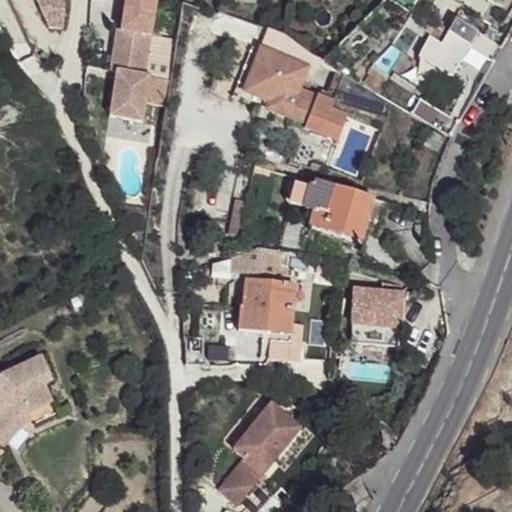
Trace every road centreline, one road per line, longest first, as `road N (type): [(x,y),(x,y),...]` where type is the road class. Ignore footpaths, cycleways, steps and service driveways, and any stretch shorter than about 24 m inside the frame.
road 1 (residential): [(64,108),(174,344),(176,511)]
road 2 (secondary): [(511,238),(392,511)]
road 3 (residential): [(64,108),(27,58),(0,1)]
